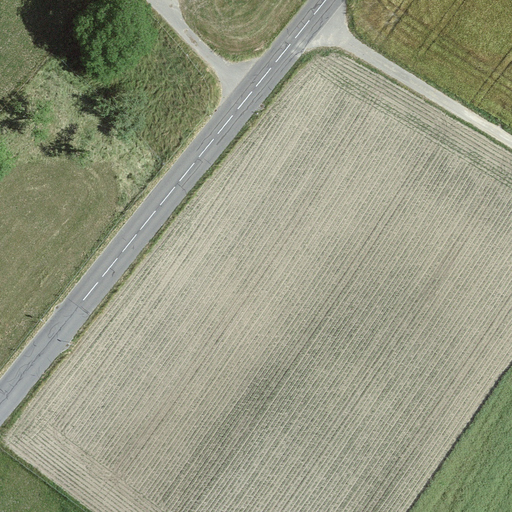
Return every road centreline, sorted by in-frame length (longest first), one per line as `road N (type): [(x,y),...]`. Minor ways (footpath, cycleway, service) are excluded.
road 1 (tertiary): [(0,415),(333,0)]
road 2 (track): [(318,18),(511,135)]
road 3 (track): [(253,99),(154,0)]
